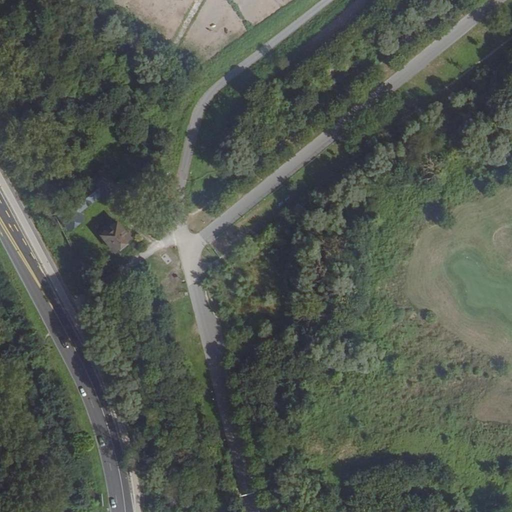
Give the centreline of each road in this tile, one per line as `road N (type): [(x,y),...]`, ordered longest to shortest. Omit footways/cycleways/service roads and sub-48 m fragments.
road 1 (secondary): [(129,511),(94,376),(0,197)]
road 2 (secondary): [(0,225),(94,409),(118,511)]
